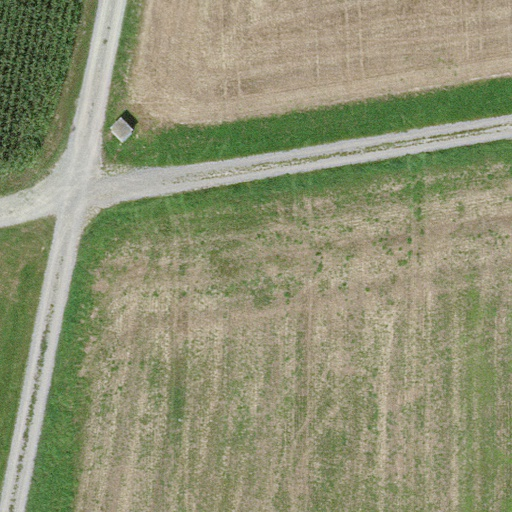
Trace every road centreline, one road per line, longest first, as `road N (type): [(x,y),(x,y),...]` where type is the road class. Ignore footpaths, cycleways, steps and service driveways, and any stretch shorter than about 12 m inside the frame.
road 1 (track): [(120,0),(18,511)]
road 2 (track): [(511,129),(0,212)]
